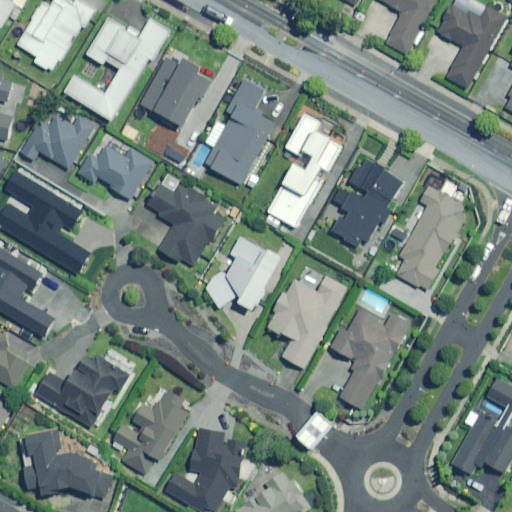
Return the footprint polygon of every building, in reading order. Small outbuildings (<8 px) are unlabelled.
[(0,0),(0,26),(2,28),(12,13),(18,17),(28,0),(0,0)] [(96,10),(78,0),(56,0),(52,8),(44,3),(28,30),(16,23),(7,39),(39,57),(36,62),(55,73),(82,26),(86,28),(96,10)] [(437,0),(380,0),(405,13),(388,44),(409,55),(437,0)] [(488,7),(481,19),(467,11),(466,14),(453,7),(439,33),(465,47),(448,78),(468,89),(507,17),(488,7)] [(172,32),(153,20),(144,34),(131,27),(130,30),(111,18),(88,55),(105,66),(108,61),(122,70),(106,95),(76,76),(65,93),(112,122),(151,59),(154,61),(172,32)] [(182,67),(167,59),(142,105),(185,128),(201,98),(203,99),(212,83),(198,76),(201,69),(185,60),(182,67)] [(0,138),(8,141),(13,118),(0,114),(0,102),(0,101),(8,103),(13,83),(2,80),(4,71),(0,69),(0,138)] [(266,92),(245,81),(227,113),(233,116),(206,166),(242,185),(276,124),(255,112),(266,92)] [(324,169),(329,172),(343,146),(334,141),(318,132),(322,124),(306,114),(287,148),(304,158),(307,152),(317,157),(313,163),(308,172),(296,165),(284,186),(269,213),(297,228),(324,180),(320,177),(322,172),(324,169)] [(21,153),(35,161),(40,153),(70,170),(96,127),(80,117),(75,126),(58,116),(52,127),(41,121),(21,153)] [(99,158),(91,153),(78,174),(95,184),(99,178),(112,186),(111,188),(132,200),(156,162),(132,148),(126,157),(107,145),(99,158)] [(395,202),(406,182),(369,161),(356,185),(369,192),(366,197),(344,185),(334,202),(345,208),(332,232),(365,250),(380,222),(385,224),(396,203),(395,202)] [(85,212),(17,171),(6,191),(34,207),(29,215),(10,204),(0,220),(0,227),(79,275),(92,254),(60,235),(65,226),(74,231),(85,212)] [(175,193),(162,185),(150,205),(163,213),(161,216),(175,224),(160,250),(180,262),(182,259),(194,266),(210,241),(211,242),(225,220),(214,213),(218,207),(208,202),(211,198),(190,186),(188,190),(180,185),(175,193)] [(437,269),(449,247),(452,249),(466,226),(469,225),(467,201),(457,202),(430,186),(421,201),(429,206),(399,257),(406,261),(397,275),(427,293),(440,271),(437,269)] [(283,259),(240,236),(230,255),(236,259),(228,274),(223,272),(213,278),(206,289),(220,308),(239,295),(241,299),(238,304),(254,312),(283,259)] [(44,275),(0,248),(0,311),(46,339),(58,320),(22,298),(29,287),(35,290),(44,275)] [(348,288),(327,277),(318,292),(295,279),(287,293),(284,292),(273,312),(276,313),(268,328),(291,341),(282,357),(305,369),(328,328),(326,327),(348,288)] [(342,328),(331,348),(353,360),(354,358),(357,360),(352,369),(355,371),(340,397),(363,410),(412,323),(393,313),(385,326),(379,322),(381,318),(360,307),(347,331),(342,328)] [(0,379),(13,388),(28,364),(5,350),(10,349),(7,335),(0,336),(0,379)] [(68,384),(50,373),(37,394),(91,427),(115,388),(121,391),(130,376),(97,355),(93,360),(86,356),(78,369),(85,373),(84,375),(76,370),(68,384)] [(511,387),(494,378),(488,389),(491,391),(479,413),(482,414),(454,465),(476,477),(484,462),(506,474),(511,463),(511,429),(507,427),(511,417),(511,387)] [(159,462),(187,414),(179,409),(184,400),(168,391),(162,402),(159,401),(154,410),(143,403),(132,422),(141,428),(138,433),(123,424),(113,441),(129,450),(122,461),(146,475),(155,459),(159,462)] [(0,430),(13,409),(0,401),(0,430)] [(336,427),(319,412),(298,437),(314,451),(336,427)] [(225,433),(200,429),(197,451),(194,450),(191,470),(201,472),(201,474),(195,484),(176,473),(165,491),(201,511),(203,511),(206,508),(213,511),(217,511),(232,488),(235,489),(239,488),(246,443),(229,440),(228,446),(223,445),(225,433)] [(59,430),(26,437),(31,457),(34,456),(36,465),(25,468),(29,491),(41,488),(42,496),(59,493),(58,491),(71,488),(95,497),(96,495),(106,499),(114,476),(102,471),(102,473),(91,469),(94,461),(72,454),(58,457),(57,451),(63,450),(59,430)] [(284,472),(265,484),(269,489),(235,511),(306,511),(311,509),(303,496),(305,494),(294,479),(290,482),(284,472)] [(16,504),(0,494),(0,511),(23,511),(14,507),(16,504)]
